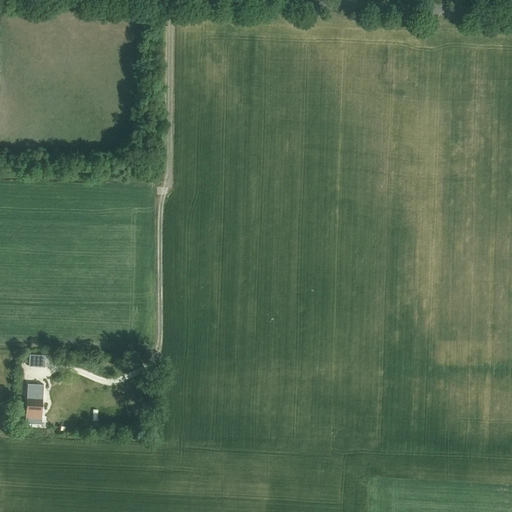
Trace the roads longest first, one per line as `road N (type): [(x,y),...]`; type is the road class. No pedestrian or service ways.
road 1 (track): [(167,0),(161,344),(148,366),(75,387)]
road 2 (unclassified): [(511,13),(201,0)]
